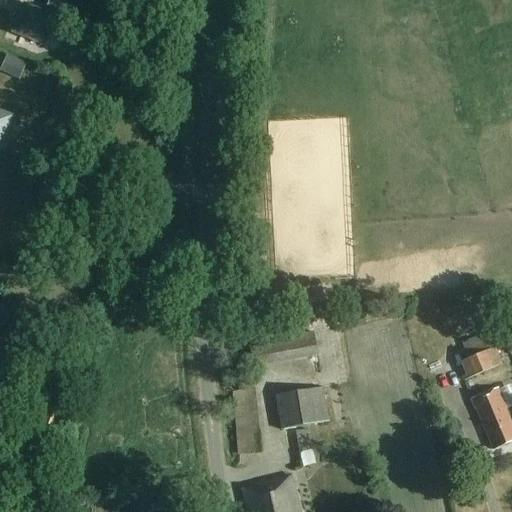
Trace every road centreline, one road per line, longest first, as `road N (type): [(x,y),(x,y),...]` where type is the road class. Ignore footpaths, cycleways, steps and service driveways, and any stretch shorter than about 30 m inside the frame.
road 1 (unclassified): [(221,511),(200,319),(213,0)]
road 2 (unknown): [(0,433),(29,407),(91,237),(112,203),(140,191),(205,197)]
